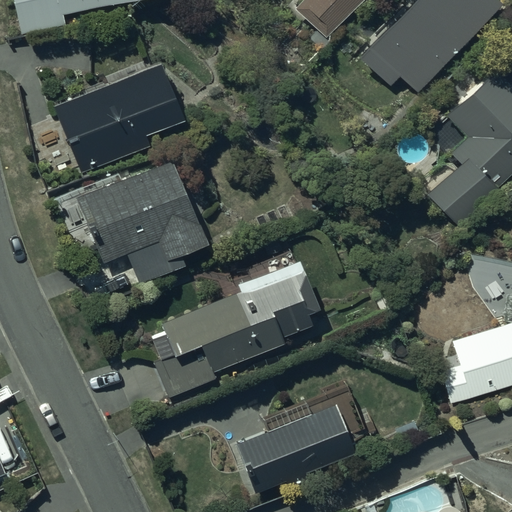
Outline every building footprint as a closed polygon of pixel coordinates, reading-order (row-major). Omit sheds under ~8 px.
[(12,0),(21,33),(65,23),(63,13),(119,0),(12,0)] [(299,0),(294,6),(327,36),(358,0),(299,0)] [(495,0),(406,0),(357,57),(389,84),(398,74),(419,92),(495,0)] [(511,80),(492,59),(439,109),(465,136),(451,150),(460,160),(424,193),(457,227),(511,174),(511,80)] [(79,172),(146,144),(142,135),(180,119),(155,60),(51,104),(79,172)] [(167,156),(74,194),(85,224),(91,221),(95,232),(89,234),(99,262),(124,253),(135,282),(183,264),(179,253),(204,242),(167,156)] [(238,290),(161,322),(171,351),(152,357),(166,397),(215,380),(212,372),(283,344),(280,337),(310,324),(304,311),(315,307),(294,256),(234,281),(238,290)] [(511,319),(450,338),(458,364),(439,370),(449,404),(511,383),(511,319)] [(259,417),(263,427),(231,440),(252,492),(283,479),(286,485),(306,477),(303,472),(350,453),(329,400),(305,410),(301,400),(259,417)]
